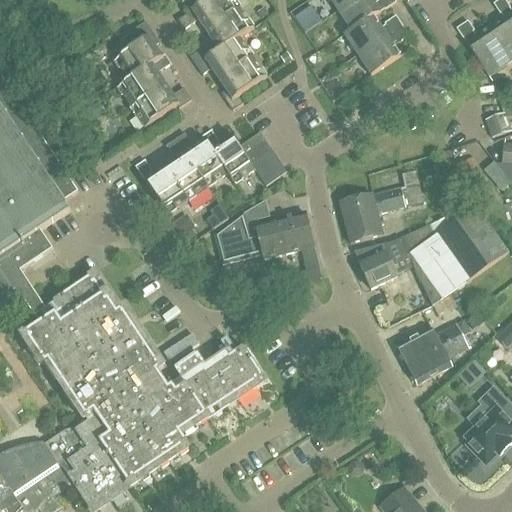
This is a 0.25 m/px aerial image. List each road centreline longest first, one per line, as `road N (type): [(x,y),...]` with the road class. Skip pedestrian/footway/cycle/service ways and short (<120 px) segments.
road 1 (residential): [(315,164),(429,87),(453,51),(433,13),(442,0)]
road 2 (residential): [(284,341),(235,315),(204,326),(130,229),(102,226)]
road 3 (residential): [(215,484),(215,465),(313,392),(304,363),(284,341)]
road 4 (residential): [(269,511),(367,430),(405,414)]
road 5 (residential): [(349,297),(320,212),(315,164)]
road 6 (residential): [(405,414),(349,297)]
road 7 (residential): [(473,511),(439,482),(405,414)]
